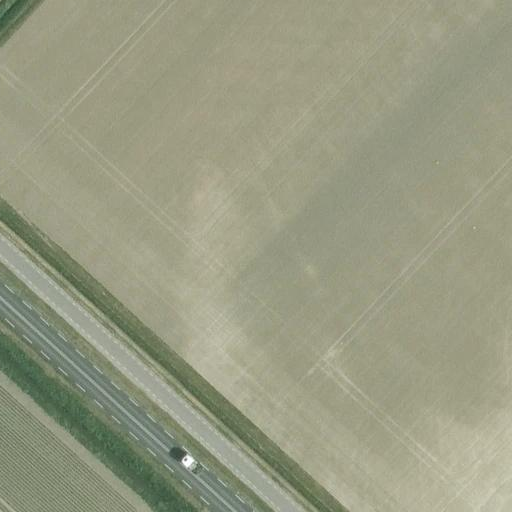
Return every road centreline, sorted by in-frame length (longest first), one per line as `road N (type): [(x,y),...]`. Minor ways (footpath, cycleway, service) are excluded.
road 1 (unclassified): [(290,511),(0,247)]
road 2 (primary): [(236,511),(0,297)]
